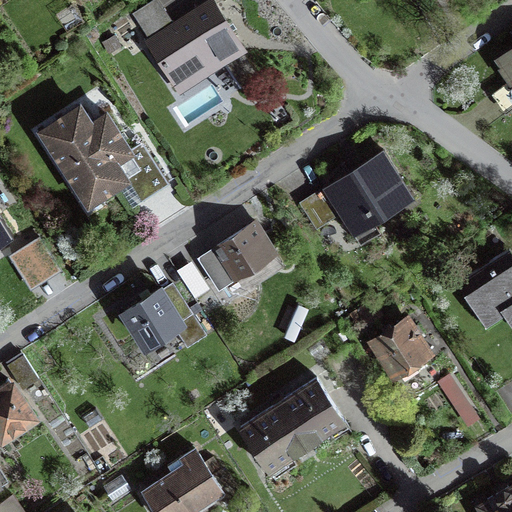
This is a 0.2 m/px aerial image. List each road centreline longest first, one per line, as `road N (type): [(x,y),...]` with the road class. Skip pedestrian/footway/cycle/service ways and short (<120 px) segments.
road 1 (residential): [(0,347),(391,95)]
road 2 (residential): [(391,95),(511,181)]
road 3 (residential): [(391,95),(511,12)]
road 4 (residential): [(391,511),(511,436)]
road 5 (residential): [(295,0),(356,74),(391,95)]
